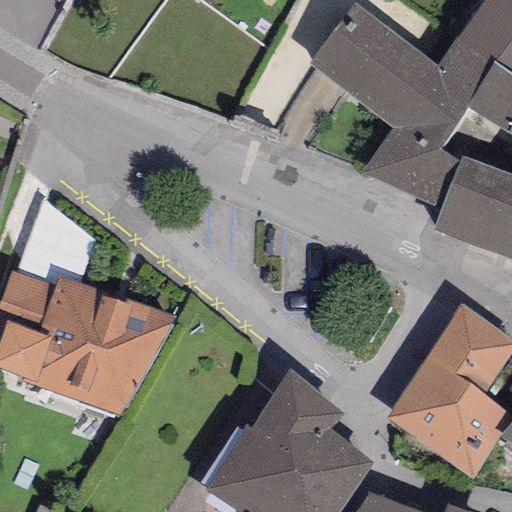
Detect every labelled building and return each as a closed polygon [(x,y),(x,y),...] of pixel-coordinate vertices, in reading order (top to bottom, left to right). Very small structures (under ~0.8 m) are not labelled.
[(356,11),(308,71),(391,137),(360,181),(442,214),(459,165),(510,182),(511,179),(511,142),(511,139),(511,0),(492,0),(436,73),(356,11)] [(511,179),(510,182),(459,165),(442,214),(433,237),(511,267),(511,179)] [(54,294),(12,277),(0,307),(0,342),(2,344),(0,349),(0,378),(125,427),(166,325),(59,283),(54,294)] [(511,356),(511,347),(460,314),(385,428),(472,484),(511,424),(481,404),(511,356)] [(343,420),(287,381),(205,498),(224,511),(344,511),(373,471),(329,440),(343,420)] [(511,432),(500,447),(511,456),(511,432)] [(393,511),(368,503),(361,511),(393,511)]
